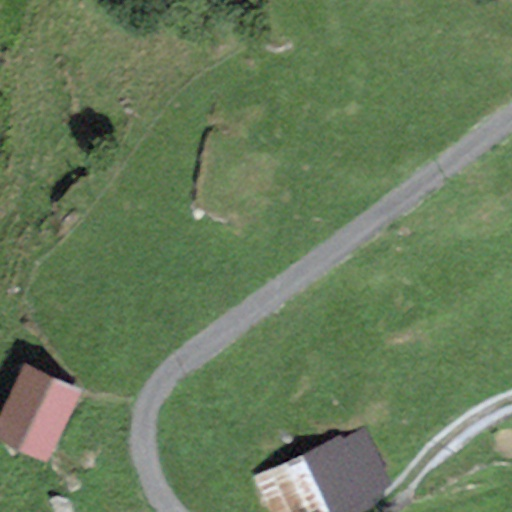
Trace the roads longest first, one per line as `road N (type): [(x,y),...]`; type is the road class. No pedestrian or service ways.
road 1 (track): [(511,117),(170,370),(147,408),(143,442),(172,511)]
road 2 (track): [(376,511),(475,415),(511,401)]
road 3 (track): [(511,468),(386,505)]
